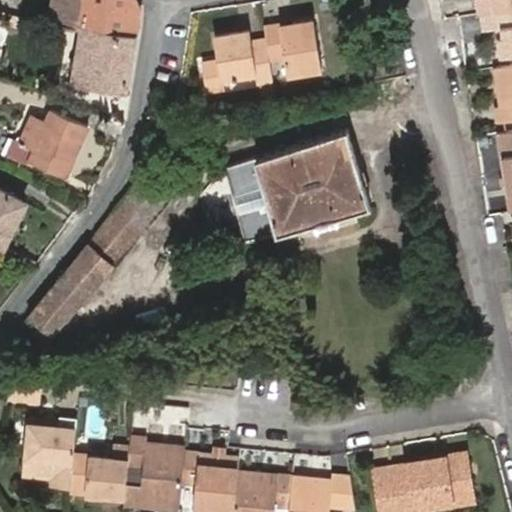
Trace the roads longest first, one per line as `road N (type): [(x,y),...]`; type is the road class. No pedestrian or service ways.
road 1 (residential): [(506,400),(415,0)]
road 2 (residential): [(153,0),(132,146),(0,329)]
road 3 (residential): [(506,400),(354,429),(276,415)]
